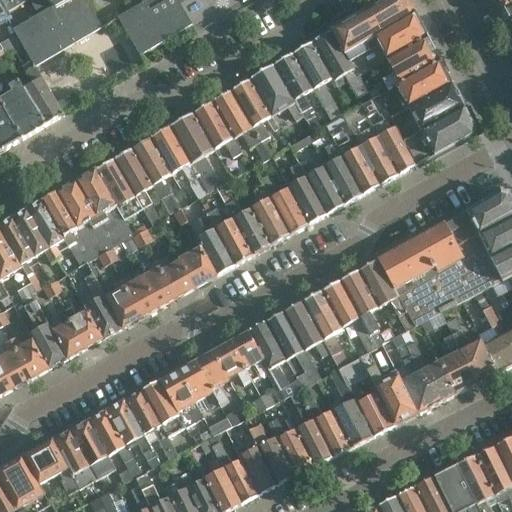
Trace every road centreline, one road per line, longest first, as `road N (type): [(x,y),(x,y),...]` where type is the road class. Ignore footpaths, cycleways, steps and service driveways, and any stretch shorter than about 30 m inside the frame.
road 1 (residential): [(0,453),(28,408),(172,330),(218,331),(368,251),(382,220),(511,147)]
road 2 (residential): [(0,205),(25,165),(140,97),(179,95),(290,33),(309,0)]
road 3 (residential): [(333,511),(356,500),(375,464),(511,393)]
road 4 (tertiary): [(511,118),(453,0)]
